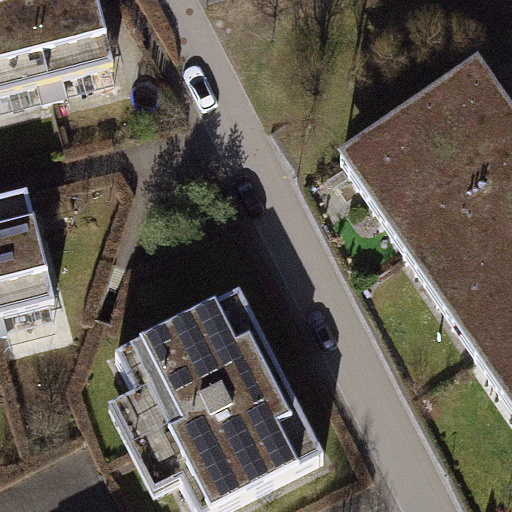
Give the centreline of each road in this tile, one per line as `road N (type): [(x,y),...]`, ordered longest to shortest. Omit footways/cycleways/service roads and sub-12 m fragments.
road 1 (residential): [(432,511),(172,0)]
road 2 (unknown): [(0,188),(241,135)]
